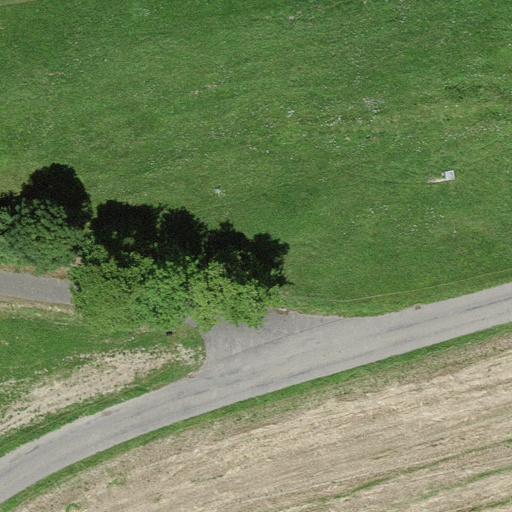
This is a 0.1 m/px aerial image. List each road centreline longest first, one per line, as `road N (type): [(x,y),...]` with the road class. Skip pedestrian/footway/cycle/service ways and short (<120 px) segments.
road 1 (unclassified): [(0,476),(305,357),(511,303)]
road 2 (track): [(305,357),(0,244)]
